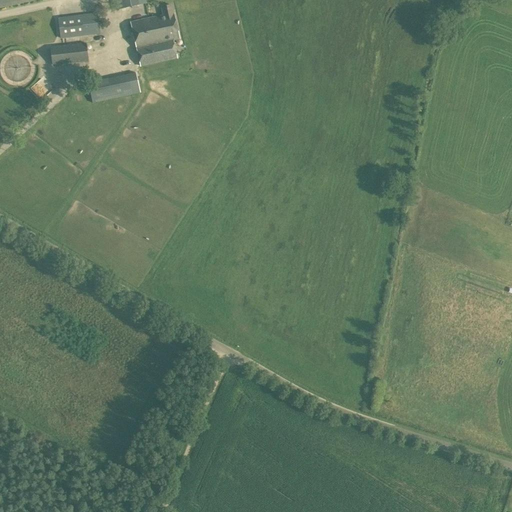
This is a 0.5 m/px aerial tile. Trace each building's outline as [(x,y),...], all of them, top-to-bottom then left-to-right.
[(0,0),(0,8),(38,0),(0,0)] [(113,0),(115,10),(147,3),(146,0),(113,0)] [(177,59),(174,42),(180,40),(172,5),(161,8),(163,16),(131,23),(141,67),(177,59)] [(58,19),(61,39),(100,35),(98,14),(58,19)] [(51,47),(53,65),(89,61),(86,44),(51,47)] [(136,72),(128,73),(88,82),(92,102),(140,91),(136,72)]
